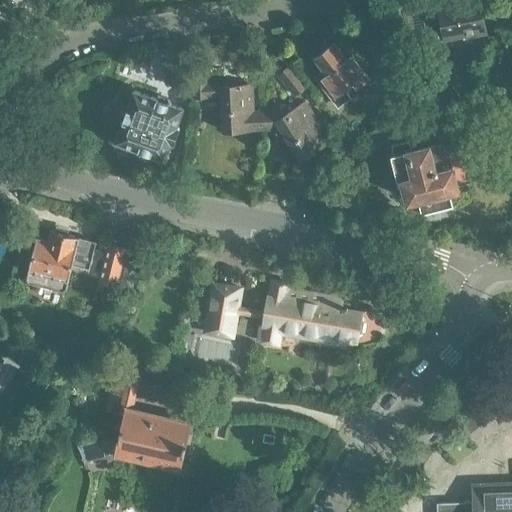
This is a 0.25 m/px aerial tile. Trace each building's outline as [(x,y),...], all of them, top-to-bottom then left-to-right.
[(499,7),(497,0),(483,0),(454,6),(454,4),(422,10),(428,43),(466,35),(467,38),(483,35),(482,32),(485,31),(482,17),(489,16),(488,9),(499,7)] [(356,90),(370,80),(351,55),(346,59),(335,45),(332,48),(328,47),(320,53),(320,57),(316,60),(324,71),(316,76),(323,84),(320,86),(329,98),(335,93),(338,97),(353,86),(356,90)] [(175,82),(188,79),(182,50),(169,53),(175,82)] [(296,97),(307,88),(290,66),(278,75),(296,97)] [(455,92),(476,80),(465,66),(447,81),(455,92)] [(265,130),(264,112),(253,112),(251,85),(221,87),(221,83),(205,84),(205,69),(192,70),(194,99),(222,97),(224,132),(265,130)] [(385,70),(374,79),(390,98),(400,89),(385,70)] [(459,105),(481,100),(476,80),(455,92),(459,105)] [(148,159),(155,156),(164,160),(170,144),(173,145),(179,128),(176,127),(182,109),(168,104),(169,100),(157,96),(156,100),(133,91),(131,95),(130,94),(125,108),(127,109),(121,124),(120,123),(114,137),(116,138),(115,142),(134,149),(137,156),(148,159)] [(481,100),(459,105),(462,118),(485,113),(481,100)] [(293,110),(264,112),(265,130),(282,129),(302,160),(327,144),(316,128),(321,125),(306,101),(293,110)] [(356,114),(351,107),(348,103),(339,111),(347,121),(356,114)] [(371,151),(395,130),(386,120),(362,142),(371,151)] [(448,191),(457,188),(452,168),(448,169),(441,142),(422,147),(419,136),(407,139),(407,140),(392,144),(395,156),(393,156),(397,172),(395,172),(398,183),(404,181),(408,200),(418,198),(422,214),(452,207),(448,191)] [(97,239),(49,227),(47,236),(40,235),(35,237),(26,278),(29,283),(62,291),(66,288),(75,252),(92,257),(97,239)] [(127,248),(107,243),(97,282),(117,287),(127,248)] [(139,263),(126,260),(120,286),(133,289),(139,263)] [(267,306),(248,303),(251,283),(219,277),(209,330),(242,336),(247,312),(266,315),(261,340),(278,343),(281,330),(340,341),(341,337),(355,340),(360,310),(347,308),(347,305),(287,295),(289,281),(272,278),(267,306)] [(180,468),(191,422),(133,408),(143,364),(118,358),(106,409),(124,414),(115,453),(180,468)] [(511,511),(511,478),(471,481),(472,500),(435,501),(435,511),(511,511)]
